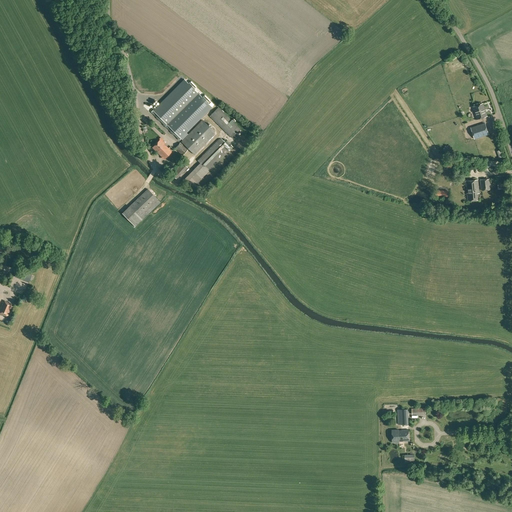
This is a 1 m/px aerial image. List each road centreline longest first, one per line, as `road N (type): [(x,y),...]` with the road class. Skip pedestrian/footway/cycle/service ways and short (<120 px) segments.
road 1 (unclassified): [(511,159),(496,108),(436,0)]
road 2 (unclassified): [(148,155),(108,0)]
